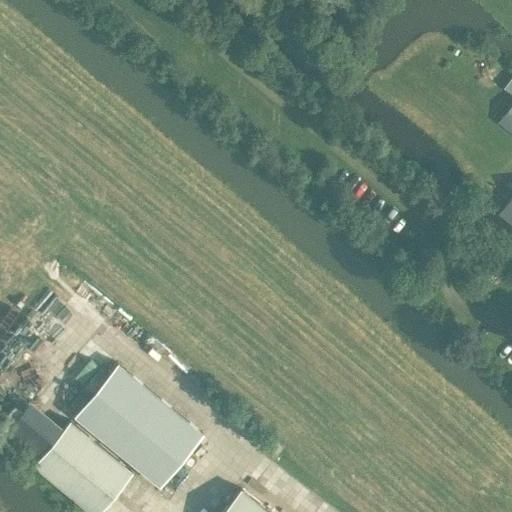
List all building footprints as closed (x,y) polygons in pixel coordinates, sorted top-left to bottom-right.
[(511,75),(504,86),(511,91),(511,103),(498,122),(511,132),(511,75)] [(511,196),(499,212),(511,222),(511,196)] [(119,360),(76,413),(160,483),(204,431),(119,360)] [(36,462),(96,511),(98,511),(134,470),(72,419),(36,462)] [(222,511),(273,511),(243,487),(222,511)]
